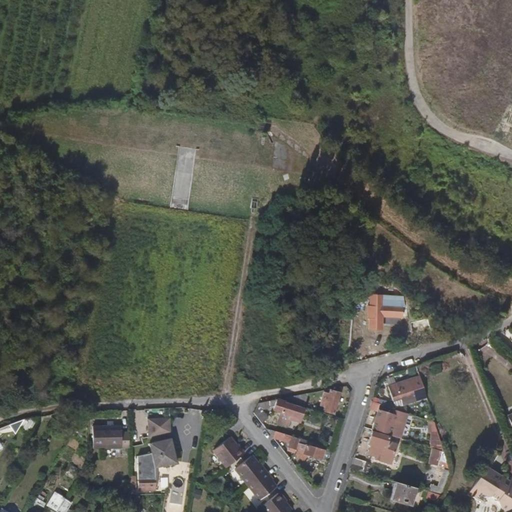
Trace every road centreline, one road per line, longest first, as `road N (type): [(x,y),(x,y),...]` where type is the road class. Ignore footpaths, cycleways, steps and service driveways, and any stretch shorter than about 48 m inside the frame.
road 1 (track): [(0,416),(56,405),(209,404),(371,368)]
road 2 (track): [(511,155),(435,122),(414,84),(409,0)]
road 3 (unknown): [(261,223),(228,357),(236,398)]
road 4 (residential): [(326,511),(371,368)]
road 5 (unclassified): [(371,368),(511,319)]
road 6 (residential): [(236,398),(318,511)]
